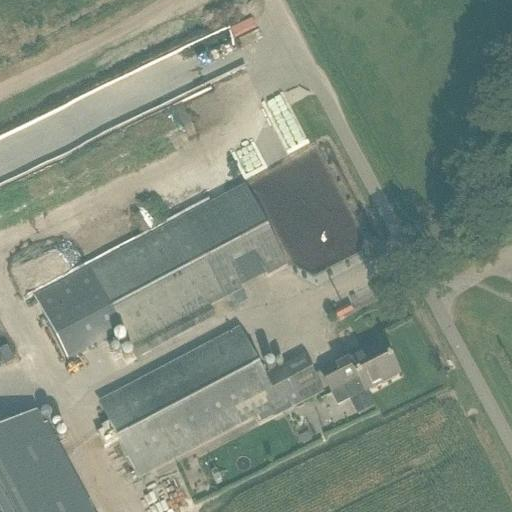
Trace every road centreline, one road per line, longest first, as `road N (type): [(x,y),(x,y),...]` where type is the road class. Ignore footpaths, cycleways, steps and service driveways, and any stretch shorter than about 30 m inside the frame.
road 1 (unclassified): [(511,448),(270,0)]
road 2 (track): [(0,94),(190,0)]
